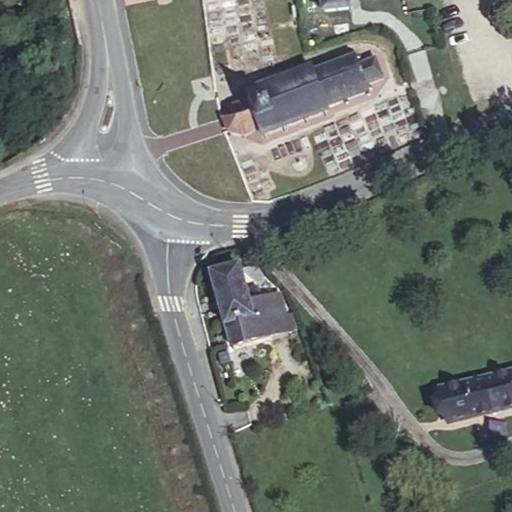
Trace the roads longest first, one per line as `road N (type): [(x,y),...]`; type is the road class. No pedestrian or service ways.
road 1 (tertiary): [(160,206),(220,226),(511,136)]
road 2 (unclassified): [(234,511),(160,206)]
road 3 (tertiary): [(93,0),(123,156)]
road 4 (tertiary): [(0,190),(123,156)]
